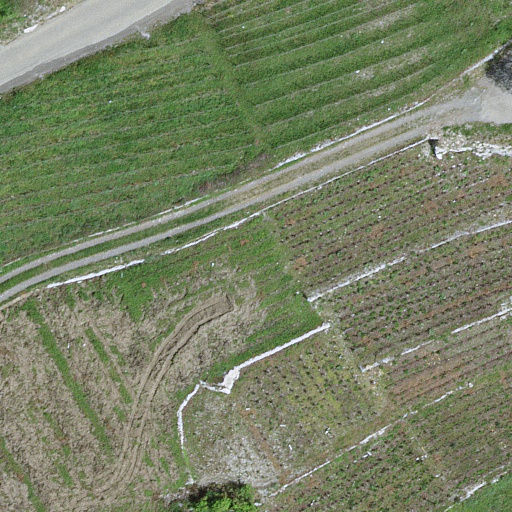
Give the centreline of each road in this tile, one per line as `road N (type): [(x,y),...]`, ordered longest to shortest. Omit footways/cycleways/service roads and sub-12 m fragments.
road 1 (track): [(0,285),(467,111),(511,112)]
road 2 (residential): [(134,0),(0,66)]
